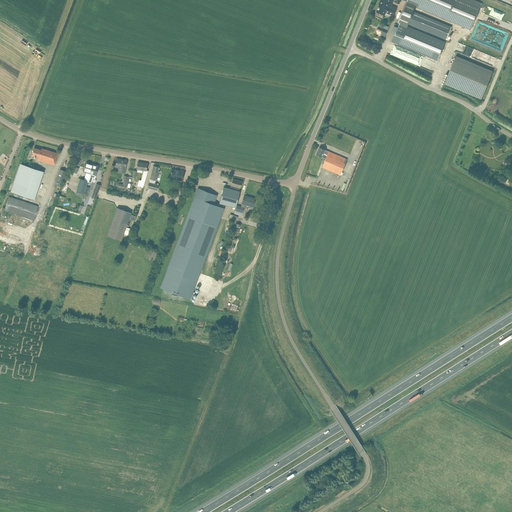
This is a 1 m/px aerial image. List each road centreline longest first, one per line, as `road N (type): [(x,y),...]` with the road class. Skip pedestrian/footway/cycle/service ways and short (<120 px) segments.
road 1 (unclassified): [(319,511),(360,486),(368,466),(281,311),(278,248),(294,186)]
road 2 (motorway): [(511,318),(203,511)]
road 3 (motorway): [(228,511),(511,333)]
road 4 (unclassified): [(294,186),(57,142),(0,118)]
road 5 (unclassified): [(349,46),(511,136)]
road 6 (unclassified): [(294,186),(349,46)]
